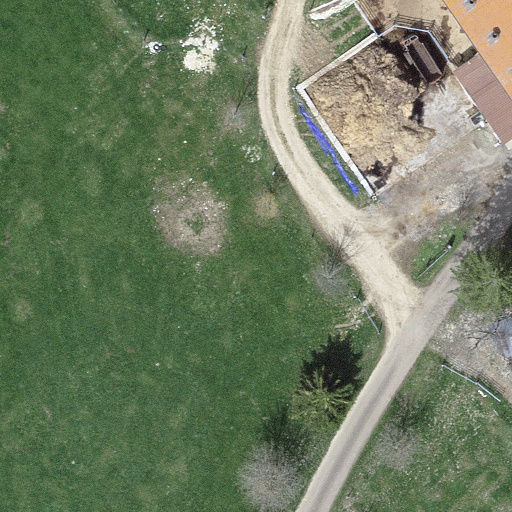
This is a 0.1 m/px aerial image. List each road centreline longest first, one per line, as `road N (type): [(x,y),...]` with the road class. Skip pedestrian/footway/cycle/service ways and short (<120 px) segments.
road 1 (track): [(440,304),(316,193),(284,141),(272,84),(286,0)]
road 2 (track): [(320,511),(382,397),(511,199)]
